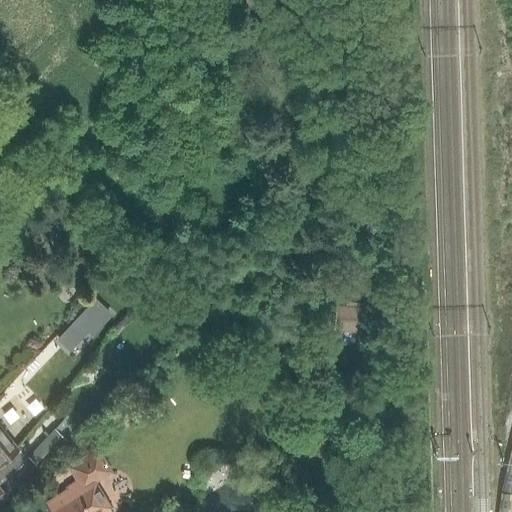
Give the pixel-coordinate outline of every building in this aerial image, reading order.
[(94,299),(75,319),(92,335),(111,315),(94,299)] [(333,302),(333,327),(363,327),(363,302),(333,302)] [(0,466),(19,451),(0,426),(0,466)] [(55,427),(30,454),(44,466),(68,440),(55,427)] [(78,483),(45,504),(49,511),(111,511),(113,511),(95,482),(114,470),(100,446),(68,466),(78,483)] [(27,460),(19,451),(0,466),(0,494),(3,492),(0,488),(0,480),(3,478),(4,479),(20,466),(27,460)]
